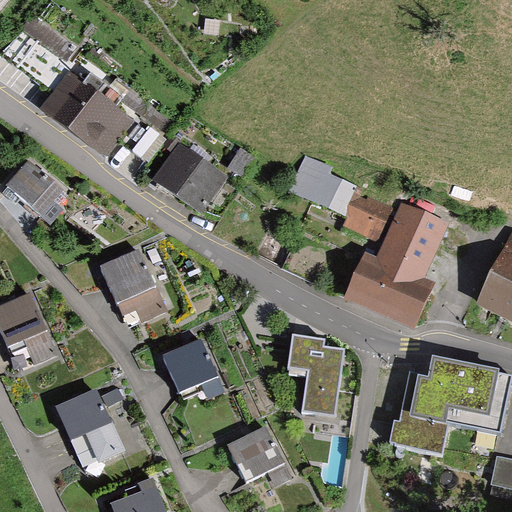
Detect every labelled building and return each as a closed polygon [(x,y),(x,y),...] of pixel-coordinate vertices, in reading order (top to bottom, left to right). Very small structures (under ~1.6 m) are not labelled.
[(71,88),(61,108),(100,138),(137,86),(95,61),(99,52),(55,19),(29,55),(71,88)] [(222,180),(180,151),(158,182),(200,212),(222,180)] [(71,193),(32,167),(14,193),(53,219),(71,193)] [(351,219),(347,226),(389,245),(380,266),(368,260),(351,299),(414,327),(432,288),(420,283),(444,228),(403,209),(401,214),(326,180),(316,203),(351,219)] [(511,245),(481,310),(511,324),(511,245)] [(159,254),(120,272),(143,319),(182,301),(159,254)] [(42,301),(1,322),(34,385),(75,363),(42,301)] [(333,346),(293,341),(287,381),(318,386),(313,421),(337,424),(346,359),(332,357),(333,346)] [(216,343),(180,360),(205,412),(241,395),(216,343)] [(510,380),(434,367),(431,382),(409,378),(400,428),(397,427),(393,448),(442,456),(447,426),(500,435),(510,380)] [(116,397),(75,416),(105,480),(147,460),(116,397)] [(264,435),(231,452),(248,484),(280,467),(264,435)] [(182,511),(168,488),(126,511),(182,511)]
